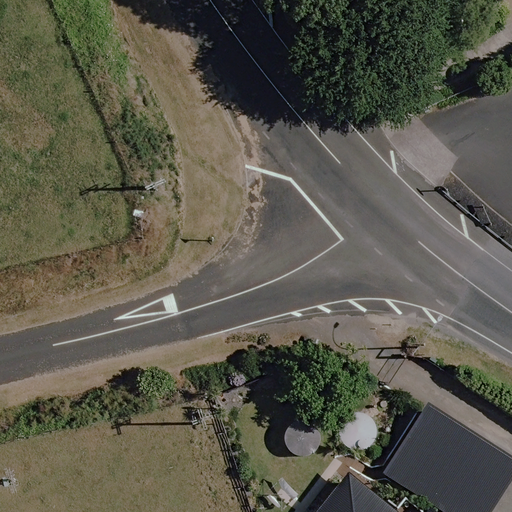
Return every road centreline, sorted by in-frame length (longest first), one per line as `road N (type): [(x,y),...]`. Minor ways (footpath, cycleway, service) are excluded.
road 1 (unclassified): [(0,356),(114,331),(293,272),(377,210)]
road 2 (unclassified): [(377,210),(211,0)]
road 3 (unclassified): [(511,317),(377,210)]
